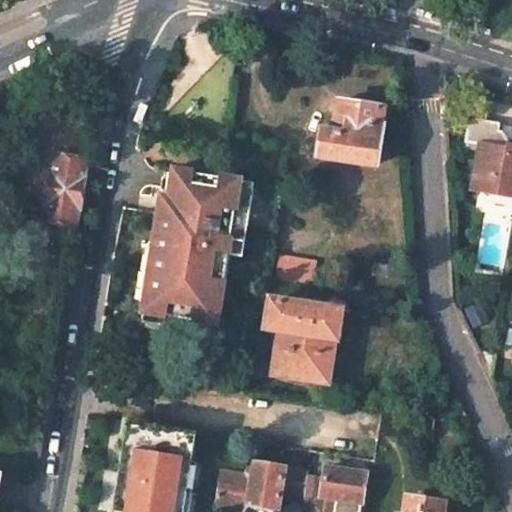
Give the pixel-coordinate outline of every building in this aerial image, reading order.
[(383,108),(339,101),(333,133),(324,132),(320,157),(374,164),(383,108)] [(141,124),(148,106),(140,102),(132,120),(141,124)] [(498,124),(470,119),(466,141),(480,144),(474,179),(477,180),(474,195),(511,198),(511,145),(508,145),(508,142),(501,132),(497,132),(498,124)] [(87,162),(54,155),(43,220),(77,227),(87,162)] [(243,257),(255,183),(171,170),(166,194),(163,193),(143,316),(220,329),(228,282),(218,280),(222,254),(243,257)] [(315,261),(281,255),(277,281),(310,286),(315,261)] [(300,305),(271,301),(267,328),(281,330),(274,374),(326,382),(333,338),(336,339),(339,311),(317,308),(318,302),(301,299),(300,305)] [(497,355),(478,353),(492,379),(497,355)] [(435,418),(394,411),(393,412),(390,428),(433,435),(436,419),(435,418)] [(130,452),(135,422),(123,420),(118,450),(122,451),(130,452)] [(178,511),(181,492),(191,494),(196,462),(191,461),(196,432),(135,422),(130,452),(122,451),(117,482),(123,483),(118,511),(112,511),(178,511)] [(252,477),(220,471),(217,491),(213,509),(234,511),(241,511),(247,504),(277,509),(279,499),(284,468),(254,463),(252,477)] [(359,511),(366,474),(325,467),(324,477),(307,474),(303,503),(301,511),(359,511)] [(307,471),(284,468),(279,499),(303,503),(307,474),(307,471)] [(188,511),(191,494),(181,492),(178,511),(188,511)] [(443,511),(445,503),(406,497),(403,511),(443,511)]
